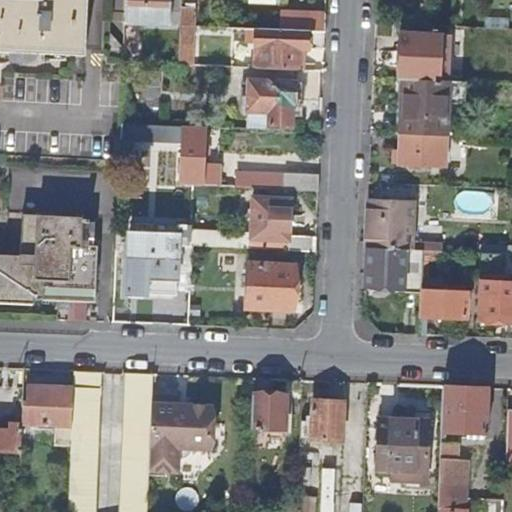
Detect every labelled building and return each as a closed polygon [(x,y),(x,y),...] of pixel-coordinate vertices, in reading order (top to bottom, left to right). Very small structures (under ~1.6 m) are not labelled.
[(0,0),(0,50),(85,53),(86,0),(0,0)] [(181,6),(181,0),(126,0),(125,20),(180,22),(181,6)] [(180,23),(194,24),(195,7),(181,6),(180,22),(180,23)] [(309,31),(325,32),(326,14),(294,13),(293,30),(309,31)] [(486,20),(486,27),(507,28),(508,20),(486,20)] [(193,65),(194,25),(180,25),(179,65),(193,65)] [(507,28),(486,27),(485,27),(484,43),(507,44),(507,28)] [(235,43),(234,67),(255,67),(256,29),(248,28),(247,43),(235,43)] [(308,49),(309,31),(293,30),(256,29),(255,67),(298,69),(299,49),(305,49),(308,49)] [(398,80),(403,80),(438,81),(439,53),(440,40),(440,36),(400,34),(398,80)] [(448,40),(440,40),(439,53),(447,53),(448,40)] [(130,48),(130,63),(140,63),(141,48),(130,48)] [(403,80),(401,134),(402,134),(446,136),(447,102),(448,81),(438,81),(403,80)] [(295,83),(252,81),(251,109),(270,110),(270,125),(291,126),(292,110),(294,110),(295,83)] [(465,82),(448,81),(447,102),(464,103),(465,82)] [(122,105),(122,122),(131,123),(131,106),(122,105)] [(160,133),(180,134),(181,127),(181,125),(160,124),(160,133)] [(204,127),(181,127),(180,134),(179,185),(218,187),(218,166),(203,165),(204,127)] [(447,136),(446,136),(402,134),(401,165),(446,166),(447,136)] [(284,176),(238,174),(238,187),(293,190),(293,173),(284,173),(284,176)] [(293,173),(293,190),(318,191),(319,174),(293,173)] [(191,245),(316,250),(317,237),(289,236),(291,199),(252,197),(251,232),(192,230),(191,245)] [(367,248),(406,249),(412,250),(414,201),(369,200),(367,248)] [(21,253),(0,252),(0,297),(95,301),(98,246),(94,246),(94,223),(89,223),(89,219),(84,219),(84,214),(22,212),(21,253)] [(179,235),(129,233),(127,293),(177,294),(179,235)] [(406,249),(367,248),(365,285),(405,287),(406,249)] [(442,251),(423,250),(423,259),(442,260),(442,251)] [(505,253),(480,252),(477,320),(511,320),(511,282),(509,283),(509,277),(504,277),(505,253)] [(295,265),(248,263),(246,308),(294,310),(295,265)] [(442,279),(423,278),(421,316),(466,318),(467,292),(464,292),(442,291),(442,286),(442,279)] [(12,381),(24,381),(24,368),(12,368),(12,381)] [(95,511),(101,371),(74,370),(74,388),(72,440),(68,511),(95,511)] [(153,394),(154,373),(128,372),(122,511),(148,511),(150,470),(153,394)] [(488,387),(444,385),(442,431),(487,432),(488,387)] [(28,410),(22,410),(22,424),(56,425),(56,439),(72,440),(74,388),(29,387),(28,410)] [(287,394),(253,393),(252,428),(286,429),(287,394)] [(181,395),(153,394),(150,470),(178,471),(178,458),(181,458),(183,458),(185,458),(186,457),(187,457),(189,456),(190,455),(191,454),(192,452),(193,451),(193,449),(193,447),(211,448),(212,406),(207,406),(204,404),(195,404),(192,405),(181,405),(181,395)] [(313,401),(312,408),(312,428),(312,438),(344,439),(345,402),(313,401)] [(429,422),(379,419),(378,469),(393,470),(393,479),(426,481),(429,422)] [(0,452),(19,453),(20,424),(20,421),(0,420),(0,452)] [(441,443),(441,458),(458,459),(458,443),(441,443)] [(306,444),(304,486),(336,487),(336,466),(333,466),(333,445),(306,444)] [(466,511),(466,510),(459,510),(460,498),(465,498),(466,459),(458,459),(441,458),(438,511),(466,511)] [(316,511),(318,496),(305,495),(303,511),(316,511)] [(486,498),(486,511),(505,511),(505,497),(486,498)]
